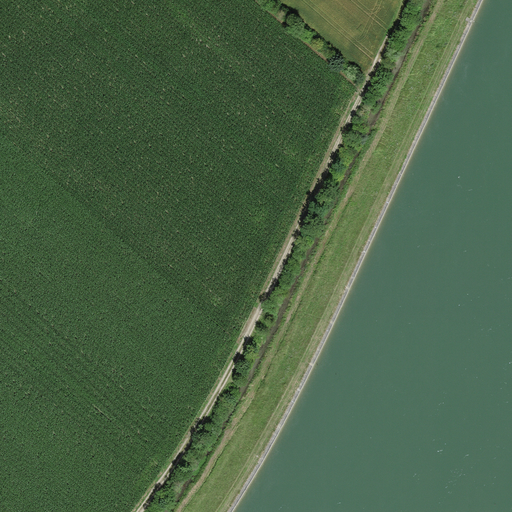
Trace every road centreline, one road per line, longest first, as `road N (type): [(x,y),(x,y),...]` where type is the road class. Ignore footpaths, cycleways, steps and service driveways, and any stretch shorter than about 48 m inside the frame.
road 1 (track): [(404,0),(253,314),(134,511)]
road 2 (track): [(479,0),(323,333),(223,511)]
